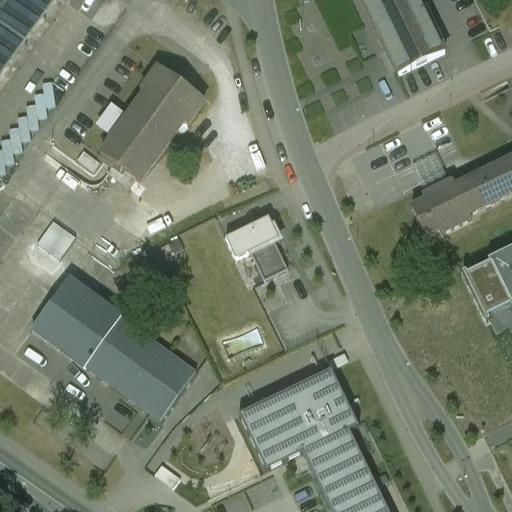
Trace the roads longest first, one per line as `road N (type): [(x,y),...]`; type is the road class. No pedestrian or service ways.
road 1 (unclassified): [(479,511),(382,337),(307,163)]
road 2 (residential): [(307,163),(511,65)]
road 3 (unclassified): [(307,163),(257,0)]
